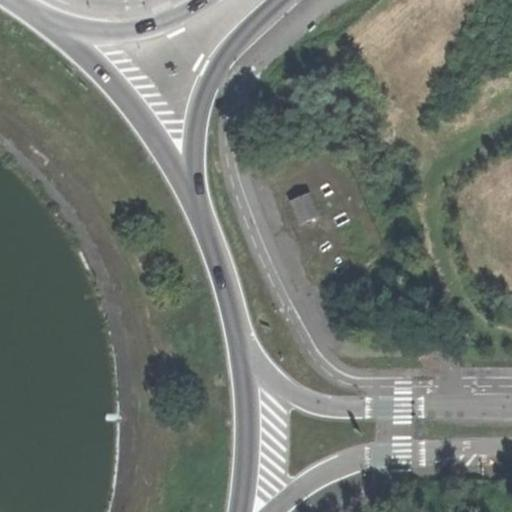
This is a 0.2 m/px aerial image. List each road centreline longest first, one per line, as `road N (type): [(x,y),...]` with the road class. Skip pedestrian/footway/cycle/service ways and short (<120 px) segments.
road 1 (unclassified): [(511,411),(345,411),(295,394),(245,349)]
road 2 (unclassified): [(269,511),(350,468),(402,456),(511,455)]
road 3 (secondary): [(190,185),(199,109),(219,71),(284,0)]
road 4 (secondary): [(190,185),(136,106),(79,43)]
road 5 (secondary): [(245,349),(225,265),(190,185)]
road 6 (secondary): [(242,511),(252,440),(245,349)]
road 7 (secondary): [(205,0),(168,20),(79,43)]
